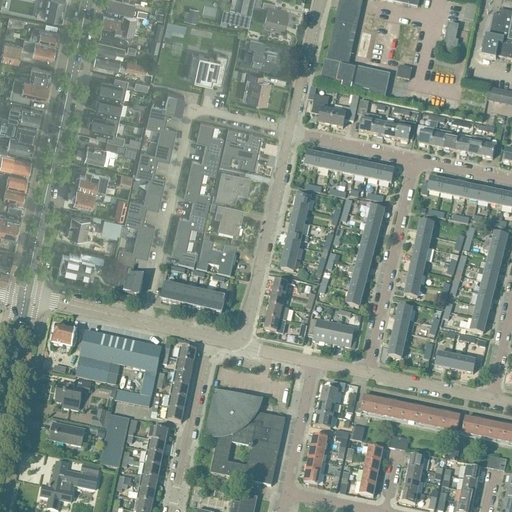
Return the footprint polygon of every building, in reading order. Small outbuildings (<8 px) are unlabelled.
[(37,11),(36,18),(50,21),(50,19),(61,21),(66,1),(59,0),(47,0),(45,13),(37,11)] [(120,0),(107,0),(105,9),(132,15),(132,13),(135,13),(135,10),(133,10),(135,3),(120,0)] [(339,0),(326,63),(370,72),(380,22),(409,28),(415,0),(339,0)] [(267,9),(263,24),(283,28),(286,13),(274,10),(275,4),(263,2),(262,8),(267,9)] [(473,23),(477,7),(467,5),(463,21),(473,23)] [(147,13),(138,11),(136,17),(146,19),(147,13)] [(230,11),(227,23),(239,26),(247,28),(248,28),(251,16),(244,14),(242,14),(241,14),(240,13),(230,11)] [(185,12),(183,21),(196,23),(198,15),(185,12)] [(499,46),(496,58),(511,61),(511,14),(505,13),(504,18),(494,16),(489,36),(489,38),(495,39),(505,41),(503,47),(499,46)] [(104,17),(101,28),(133,35),(133,34),(137,35),(140,21),(136,20),(136,18),(124,15),(122,21),(104,17)] [(8,25),(7,26),(13,27),(23,29),(24,21),(9,18),(8,25)] [(452,53),(455,53),(456,54),(459,43),(456,42),(459,29),(457,29),(449,27),(442,58),(450,60),(452,53)] [(6,34),(6,35),(13,37),(13,36),(14,33),(14,32),(15,29),(13,29),(7,28),(6,34)] [(59,33),(35,28),(33,34),(39,35),(38,41),(56,46),(59,33)] [(101,28),(99,38),(119,43),(120,37),(137,41),(139,36),(133,35),(101,28)] [(495,61),(496,58),(499,46),(503,47),(505,41),(500,40),(495,39),(489,38),(485,37),(481,58),(495,61)] [(54,47),(24,41),(22,49),(33,51),(32,56),(51,60),(52,59),(54,58),(55,55),(53,53),(54,47)] [(265,44),(251,41),(246,41),(244,48),(249,49),(255,50),(251,66),(265,69),(265,67),(274,69),(277,54),(264,51),(265,44)] [(98,42),(95,54),(114,58),(115,58),(116,53),(123,54),(125,48),(98,42)] [(4,43),(0,60),(18,64),(22,46),(4,43)] [(150,53),(149,60),(156,62),(158,54),(150,53)] [(93,65),(94,65),(118,70),(120,59),(115,58),(114,58),(95,54),(93,65)] [(192,54),(187,79),(193,80),(210,84),(211,84),(213,78),(223,80),(229,56),(217,54),(216,57),(216,59),(199,55),(192,54)] [(144,79),(151,81),(154,67),(127,61),(125,70),(145,74),(144,79)] [(21,73),(20,79),(29,81),(29,80),(48,84),(51,71),(32,67),(30,75),(21,73)] [(399,68),(396,80),(409,83),(412,71),(399,68)] [(237,78),(237,80),(244,81),(246,72),(239,70),(238,71),(238,72),(237,77),(237,78)] [(263,77),(248,74),(247,80),(252,81),(247,102),(266,106),(268,97),(266,96),(268,84),(262,83),(263,77)] [(29,103),(31,96),(45,99),(48,86),(29,81),(20,79),(15,78),(10,99),(29,103)] [(98,87),(96,93),(99,93),(98,95),(103,96),(120,100),(123,101),(128,81),(115,78),(113,85),(101,82),(100,87),(98,87)] [(489,93),(487,102),(490,103),(492,103),(495,91),(489,90),(489,93)] [(495,91),(492,103),(499,105),(501,92),(495,91)] [(501,92),(499,105),(505,106),(508,94),(501,92)] [(151,106),(149,115),(167,119),(169,111),(180,113),(184,97),(168,93),(165,109),(151,106)] [(97,100),(95,107),(97,107),(97,111),(107,114),(106,120),(119,123),(123,103),(120,103),(120,100),(103,96),(103,97),(103,99),(100,98),(99,101),(97,100)] [(320,117),(319,123),(318,126),(330,128),(334,113),(327,111),(329,100),(315,97),(311,115),(320,117)] [(334,113),(330,128),(342,131),(344,123),(353,124),(358,99),(352,98),(351,98),(349,106),(351,106),(350,110),(342,109),(341,114),(334,113)] [(360,102),(357,117),(365,118),(368,104),(360,102)] [(10,106),(8,119),(17,121),(18,119),(20,119),(19,122),(38,126),(38,124),(40,122),(39,119),(41,113),(22,109),(22,111),(19,110),(20,108),(15,107),(10,106)] [(149,115),(146,128),(160,131),(157,143),(173,147),(176,131),(165,128),(167,119),(149,115)] [(90,122),(88,128),(91,129),(90,130),(108,134),(107,141),(123,145),(124,137),(116,135),(118,123),(119,123),(106,120),(93,117),(93,118),(92,123),(90,122)] [(373,123),(371,136),(383,139),(386,126),(380,125),(381,119),(375,118),(374,123),(373,123)] [(9,121),(6,135),(12,136),(33,141),(34,140),(36,139),(37,135),(35,133),(36,128),(15,123),(15,122),(9,121)] [(358,134),(371,136),(373,123),(361,121),(358,134)] [(200,123),(196,143),(197,143),(197,142),(206,144),(204,154),(219,157),(223,138),(223,139),(212,136),(214,127),(215,127),(215,126),(200,123)] [(386,126),(383,139),(395,141),(398,128),(399,125),(393,124),(393,127),(386,126)] [(398,128),(395,141),(408,144),(411,131),(398,128)] [(418,146),(430,149),(433,136),(434,131),(418,128),(417,136),(420,136),(418,146)] [(228,129),(224,146),(258,153),(262,137),(249,134),(248,134),(249,134),(247,141),(237,139),(238,132),(239,131),(228,129)] [(0,152),(7,154),(8,149),(13,151),(31,155),(31,153),(33,153),(34,149),(32,148),(34,142),(34,141),(16,138),(0,134),(0,152)] [(433,136),(430,149),(442,151),(445,138),(433,136)] [(445,138),(442,151),(455,154),(458,141),(445,138)] [(470,143),(467,156),(479,159),(483,141),(471,138),(470,143)] [(483,141),(479,159),(492,162),(495,148),(489,147),(490,141),(483,139),(483,141)] [(458,141),(455,154),(467,156),(470,143),(458,141)] [(106,150),(124,154),(123,156),(135,159),(135,156),(137,149),(107,142),(105,149),(87,145),(85,152),(83,154),(82,157),(84,159),(83,160),(102,165),(106,150)] [(141,152),(138,164),(156,168),(158,160),(169,162),(171,157),(173,147),(157,143),(155,155),(141,152)] [(220,162),(220,166),(227,168),(228,164),(231,165),(231,164),(232,157),(243,160),(243,162),(242,166),(241,166),(241,167),(245,168),(252,170),(254,170),(258,153),(224,146),(220,162)] [(505,150),(504,153),(502,164),(511,165),(511,148),(511,152),(505,150)] [(192,161),(188,180),(202,183),(204,173),(214,176),(215,176),(219,157),(204,154),(202,163),(192,161),(193,161),(192,161)] [(0,168),(11,171),(28,175),(31,162),(13,159),(10,158),(0,155),(0,168)] [(304,167),(317,170),(320,157),(307,155),(304,167)] [(320,157),(317,170),(328,172),(331,160),(320,157)] [(331,160),(328,172),(341,175),(345,163),(331,160)] [(345,163),(341,175),(352,177),(356,165),(345,163)] [(138,164),(136,176),(149,179),(146,191),(162,195),(163,191),(166,179),(154,176),(156,168),(138,164)] [(356,165),(352,177),(366,180),(368,168),(356,165)] [(368,168),(366,180),(379,183),(381,170),(368,168)] [(381,170),(379,183),(391,185),(394,173),(381,170)] [(94,188),(94,191),(105,193),(110,176),(99,174),(99,176),(85,173),(84,177),(79,176),(79,177),(76,179),(76,181),(78,183),(77,184),(94,188)] [(212,201),(211,203),(212,203),(225,206),(225,204),(225,202),(235,204),(237,193),(247,195),(250,180),(221,173),(216,199),(215,199),(213,198),(212,198),(212,201)] [(9,175),(6,187),(24,192),(24,191),(26,190),(27,186),(26,184),(27,180),(9,175)] [(119,187),(129,189),(132,178),(121,175),(119,187)] [(188,180),(183,199),(184,199),(193,201),(191,210),(206,214),(211,195),(210,195),(199,193),(202,183),(188,180)] [(428,194),(440,196),(441,183),(430,180),(429,186),(423,185),(420,197),(427,198),(428,194)] [(441,183),(440,196),(452,199),(455,186),(441,183)] [(455,186),(452,199),(464,201),(466,188),(455,186)] [(24,192),(6,187),(5,187),(3,199),(21,204),(21,203),(24,202),(25,198),(23,196),(24,192)] [(72,199),(73,200),(73,202),(82,205),(81,210),(89,212),(90,207),(92,207),(95,193),(105,195),(105,193),(94,191),(94,192),(76,188),(75,195),(73,196),(72,199)] [(330,191),(329,197),(337,199),(337,198),(338,193),(339,188),(337,188),(336,192),(330,191)] [(466,188),(464,201),(477,204),(479,191),(466,188)] [(130,201),(128,213),(142,216),(145,217),(147,208),(158,211),(162,195),(146,191),(144,204),(130,201)] [(479,191),(477,204),(487,206),(491,193),(479,191)] [(491,193),(487,206),(500,209),(503,196),(491,193)] [(511,197),(503,196),(500,209),(511,211),(511,197)] [(297,198),(294,211),(307,214),(310,201),(297,198)] [(346,202),(343,211),(349,213),(352,203),(346,202)] [(0,209),(8,211),(9,207),(8,207),(9,205),(0,203),(0,209)] [(212,203),(210,210),(216,211),(222,213),(220,219),(218,231),(238,236),(244,210),(225,206),(212,203)] [(9,207),(8,211),(8,213),(20,215),(22,210),(9,207)] [(371,209),(368,221),(381,224),(384,212),(371,209)] [(179,217),(175,237),(189,240),(191,229),(202,231),(202,232),(206,214),(191,210),(189,220),(180,218),(180,217),(179,217)] [(294,211),(291,224),(304,226),(307,214),(294,211)] [(343,211),(340,223),(345,224),(349,213),(343,211)] [(125,224),(125,225),(138,228),(136,240),(151,243),(153,237),(155,227),(143,225),(145,217),(142,216),(128,213),(125,224)] [(6,218),(2,237),(15,240),(19,221),(13,219),(14,217),(9,216),(9,218),(6,218)] [(88,230),(95,231),(96,222),(90,221),(90,220),(71,216),(69,226),(67,235),(86,239),(88,230)] [(106,220),(104,233),(120,236),(121,231),(122,224),(106,220)] [(498,223),(497,228),(505,230),(506,224),(501,223),(501,220),(499,220),(498,223)] [(368,221),(365,233),(378,236),(381,224),(368,221)] [(291,224),(289,234),(302,237),(304,226),(291,224)] [(420,224),(418,235),(431,237),(433,226),(420,224)] [(469,229),(466,240),(472,241),(475,231),(469,229)] [(365,233),(362,245),(374,249),(378,236),(365,233)] [(289,234),(286,246),(299,249),(300,244),(307,245),(308,239),(302,237),(289,234)] [(418,235),(415,248),(428,251),(431,237),(418,235)] [(485,239),(483,245),(504,251),(507,238),(494,235),(493,241),(485,239)] [(174,239),(171,256),(180,258),(178,266),(184,268),(191,270),(194,270),(198,253),(197,253),(187,251),(189,240),(175,237),(174,239)] [(458,237),(456,244),(462,246),(464,238),(458,237)] [(203,239),(200,255),(234,263),(237,246),(224,243),(224,244),(223,251),(212,248),(214,241),(208,239),(203,238),(203,239)] [(335,239),(333,247),(338,248),(341,240),(335,239)] [(119,249),(116,261),(134,265),(136,257),(148,259),(151,243),(136,240),(133,252),(119,249)] [(466,240),(462,253),(468,255),(472,241),(466,240)] [(454,252),(459,254),(462,246),(456,244),(454,252)] [(362,245),(359,257),(371,261),(374,249),(362,245)] [(485,260),(488,260),(501,263),(504,251),(483,245),(482,252),(486,253),(485,260)] [(286,246),(283,261),(296,263),(299,249),(286,246)] [(415,248),(412,261),(425,263),(431,265),(434,252),(428,251),(415,248)] [(59,269),(79,274),(92,277),(95,263),(103,265),(105,258),(82,252),(81,256),(70,254),(69,257),(62,255),(59,269)] [(196,271),(198,272),(203,273),(204,273),(207,274),(207,273),(206,273),(208,266),(219,269),(217,275),(217,276),(217,275),(217,276),(223,278),(230,279),(234,263),(200,255),(196,271)] [(322,255),(318,267),(324,268),(327,256),(322,255)] [(451,261),(449,266),(455,268),(457,263),(458,258),(451,256),(450,261),(451,261)] [(359,257),(356,270),(368,273),(371,261),(359,257)] [(461,257),(459,265),(464,266),(467,259),(461,257)] [(488,260),(485,272),(498,275),(501,263),(488,260)] [(293,275),(296,263),(283,261),(280,272),(293,275)] [(412,261),(410,272),(423,275),(425,263),(412,261)] [(1,265),(0,270),(0,283),(6,285),(10,267),(7,266),(7,264),(3,263),(2,265),(1,265)] [(328,263),(325,271),(331,273),(334,264),(328,263)] [(446,276),(452,278),(455,268),(449,266),(445,265),(441,264),(440,266),(449,269),(446,276)] [(459,265),(455,278),(461,279),(464,266),(459,265)] [(315,280),(320,281),(324,268),(318,267),(315,280)] [(354,276),(353,281),(365,285),(368,273),(356,270),(349,268),(347,275),(354,276)] [(482,285),(495,288),(498,275),(485,272),(479,270),(478,276),(476,283),(482,285)] [(410,272),(407,285),(420,288),(423,275),(410,272)] [(139,298),(143,278),(127,275),(123,294),(139,298)] [(455,278),(452,289),(457,291),(461,279),(455,278)] [(275,283),(272,295),(285,299),(288,286),(292,287),(293,282),(281,279),(280,284),(275,283)] [(323,279),(320,287),(326,289),(329,281),(323,279)] [(353,281),(350,293),(362,297),(365,285),(353,281)] [(171,305),(175,285),(175,287),(165,285),(161,302),(171,305)] [(181,307),(185,287),(175,285),(171,305),(181,307)] [(417,300),(420,288),(407,285),(404,298),(417,300)] [(444,285),(441,293),(447,295),(450,286),(444,285)] [(482,285),(479,296),(492,298),(495,288),(482,285)] [(185,290),(186,287),(185,287),(181,307),(191,309),(195,289),(194,292),(185,290)] [(201,311),(205,292),(195,289),(191,309),(201,311)] [(205,294),(206,292),(205,292),(201,311),(211,314),(215,296),(205,294)] [(358,310),(362,297),(350,293),(346,307),(358,310)] [(272,295),(269,307),(282,310),(285,299),(272,295)] [(221,316),(225,299),(215,296),(211,314),(221,316)] [(479,296),(476,309),(489,312),(492,298),(479,296)] [(447,305),(444,313),(450,315),(452,307),(447,305)] [(269,307),(267,320),(280,323),(280,322),(282,310),(269,307)] [(399,309),(396,321),(409,324),(411,311),(399,309)] [(476,309),(473,320),(485,325),(489,312),(476,309)] [(442,321),(442,322),(448,323),(450,315),(444,313),(442,321)] [(264,332),(277,335),(283,336),(286,323),(280,322),(280,323),(267,320),(264,332)] [(482,336),(485,325),(473,320),(470,333),(482,336)] [(307,337),(308,337),(313,338),(312,342),(313,342),(312,344),(317,345),(318,343),(325,345),(329,325),(311,321),(307,337)] [(396,321),(394,333),(406,336),(409,324),(396,321)] [(329,325),(325,345),(325,346),(330,347),(330,346),(337,347),(340,327),(329,325)] [(298,339),(304,340),(304,341),(307,329),(306,328),(301,327),(298,339)] [(340,327),(337,347),(337,349),(342,350),(342,348),(350,350),(352,343),(354,330),(340,327)] [(435,337),(437,329),(432,327),(430,331),(429,336),(435,337)] [(51,345),(72,350),(73,345),(75,346),(77,339),(74,339),(76,332),(55,328),(51,345)] [(394,333),(391,345),(403,349),(406,336),(394,333)] [(110,366),(115,367),(124,369),(145,374),(140,396),(117,392),(115,403),(148,410),(155,376),(156,376),(161,351),(85,334),(79,359),(80,359),(75,379),(105,385),(110,366)] [(401,361),(403,349),(391,345),(388,358),(401,361)] [(179,349),(177,360),(194,363),(196,352),(179,349)] [(435,368),(448,371),(450,358),(438,356),(435,368)] [(450,358),(448,371),(459,373),(462,361),(450,358)] [(177,360),(174,372),(191,375),(194,363),(177,360)] [(462,361),(459,373),(472,376),(475,363),(462,361)] [(174,372),(172,385),(188,389),(191,375),(174,372)] [(67,388),(68,387),(59,385),(55,405),(63,406),(62,410),(78,413),(82,395),(89,396),(92,384),(76,381),(74,389),(67,388)] [(323,390),(320,403),(336,406),(339,393),(345,395),(347,387),(330,384),(329,391),(323,390)] [(172,385),(169,397),(186,401),(188,389),(172,385)] [(350,396),(347,409),(353,410),(356,397),(350,396)] [(169,397),(167,408),(184,412),(186,401),(169,397)] [(361,415),(373,417),(376,401),(364,399),(362,407),(357,406),(355,417),(361,418),(361,415)] [(376,401),(373,417),(386,420),(389,404),(376,401)] [(320,403),(317,416),(333,419),(336,406),(320,403)] [(389,404),(386,420),(400,423),(403,407),(389,404)] [(403,407),(400,423),(412,425),(416,409),(403,407)] [(167,408),(164,422),(181,425),(184,412),(167,408)] [(416,409),(412,425),(427,428),(430,412),(416,409)] [(91,428),(107,431),(110,414),(99,411),(97,419),(93,418),(91,428)] [(430,412),(427,428),(443,432),(446,416),(430,412)] [(330,433),(333,419),(317,416),(315,429),(330,433)] [(446,416),(443,432),(456,434),(460,418),(446,416)] [(256,511),(257,509),(260,510),(262,501),(259,500),(261,487),(264,488),(266,479),(263,478),(266,464),(269,465),(270,459),(272,449),(269,448),(273,430),(261,427),(261,424),(248,421),(248,422),(239,420),(239,419),(226,417),(226,420),(215,417),(211,436),(208,436),(205,452),(207,452),(205,466),(202,465),(200,474),(203,475),(200,488),(197,487),(195,496),(198,497),(195,510),(192,510),(192,511),(256,511)] [(100,467),(117,471),(118,471),(129,422),(110,418),(100,467)] [(462,436),(475,439),(478,422),(466,419),(462,436)] [(131,422),(128,438),(133,439),(134,435),(135,435),(137,424),(131,422)] [(478,422),(475,439),(489,441),(492,425),(478,422)] [(492,425),(489,441),(504,445),(508,428),(492,425)] [(84,433),(53,426),(49,443),(80,450),(84,433)] [(353,428),(350,442),(361,444),(364,431),(353,428)] [(151,429),(148,442),(165,445),(168,433),(151,429)] [(98,431),(97,438),(104,440),(105,433),(98,431)] [(334,439),(347,441),(348,435),(336,433),(334,439)] [(313,438),(311,450),(324,452),(327,440),(313,438)] [(391,438),(389,449),(388,450),(394,451),(397,439),(391,438)] [(334,439),(334,443),(341,445),(340,449),(345,450),(347,441),(334,439)] [(397,439),(394,451),(400,452),(402,441),(397,439)] [(402,441),(400,452),(406,454),(408,442),(402,441)] [(148,442),(146,452),(163,455),(165,445),(148,442)] [(369,449),(366,461),(380,464),(382,452),(369,449)] [(311,450),(308,461),(322,464),(324,452),(311,450)] [(452,451),(450,462),(450,463),(457,464),(459,452),(452,451)] [(146,452),(143,464),(160,467),(163,455),(146,452)] [(124,454),(123,462),(140,465),(141,461),(139,461),(139,463),(135,462),(135,460),(129,459),(129,458),(128,457),(129,455),(124,454)] [(411,458),(408,470),(422,472),(425,460),(411,458)] [(489,458),(486,470),(492,471),(494,459),(489,458)] [(494,459),(492,471),(498,472),(500,461),(494,459)] [(308,461),(306,473),(319,476),(322,464),(308,461)] [(366,461),(364,473),(378,475),(380,464),(366,461)] [(500,461),(498,472),(504,474),(506,462),(500,461)] [(123,462),(121,469),(122,469),(127,470),(127,469),(139,472),(140,465),(123,462)] [(143,464),(141,476),(158,480),(160,467),(143,464)] [(42,489),(40,499),(48,501),(46,511),(50,511),(57,511),(60,503),(62,504),(70,506),(74,488),(95,493),(98,480),(96,480),(97,477),(98,478),(99,471),(82,467),(81,474),(83,475),(82,477),(65,473),(66,468),(56,465),(51,488),(48,488),(48,490),(42,489)] [(466,469),(463,481),(477,484),(480,472),(466,469)] [(408,470),(406,481),(420,484),(422,472),(408,470)] [(317,488),(319,476),(306,473),(304,485),(317,488)] [(364,473),(361,484),(375,487),(378,475),(364,473)] [(141,476),(138,489),(155,493),(158,480),(141,476)] [(119,478),(118,486),(123,487),(126,488),(126,487),(123,486),(124,479),(120,478),(119,478)] [(406,481),(403,493),(417,496),(420,484),(406,481)] [(463,481),(461,493),(475,496),(477,484),(463,481)] [(373,499),(375,487),(361,484),(359,496),(373,499)] [(118,486),(116,493),(121,494),(122,489),(126,490),(126,488),(123,487),(118,486)] [(138,489),(136,500),(153,504),(155,493),(138,489)] [(455,504),(472,507),(475,496),(461,493),(457,492),(455,504)] [(424,497),(417,496),(403,493),(401,505),(415,508),(416,502),(423,503),(424,497)] [(428,511),(434,511),(437,500),(431,498),(428,511)] [(136,500),(133,511),(151,511),(153,504),(136,500)] [(439,501),(437,511),(443,511),(445,502),(439,501)] [(511,511),(511,503),(505,502),(502,511),(511,511)]
